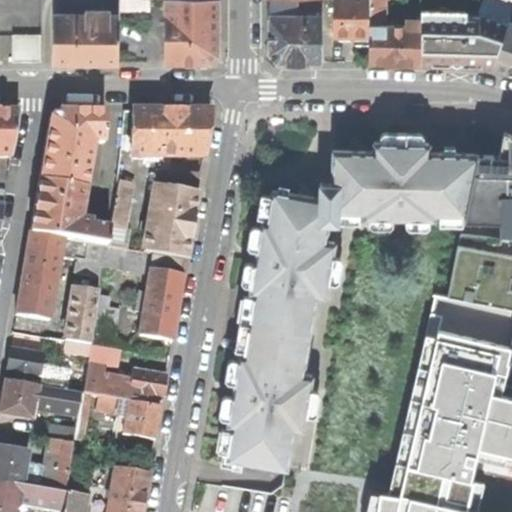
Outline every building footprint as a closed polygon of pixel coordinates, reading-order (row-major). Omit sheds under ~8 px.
[(149,0),(119,0),(119,9),(150,9),(149,0)] [(165,0),(166,62),(190,62),(211,62),(218,55),(218,0),(165,0)] [(268,0),(269,18),(296,17),(295,0),(268,0)] [(332,0),(333,33),(369,33),(369,25),(368,0),(332,0)] [(368,0),(369,25),(387,25),(387,0),(368,0)] [(421,10),(421,21),(420,63),(492,66),(507,24),(479,13),(478,16),(465,15),(466,11),(421,10)] [(55,15),(55,62),(85,62),(119,62),(119,15),(110,15),(110,11),(85,11),(85,15),(55,15)] [(269,18),(269,54),(277,62),(294,62),(319,62),(319,16),(296,17),(269,18)] [(387,25),(369,25),(369,33),(368,63),(394,63),(420,63),(421,21),(407,20),(406,25),(387,25)] [(511,25),(507,23),(507,24),(492,66),(508,72),(511,73),(511,25)] [(13,34),(13,61),(41,62),(41,35),(13,34)] [(0,157),(9,157),(16,112),(0,111),(0,157)] [(39,169),(28,233),(61,238),(80,241),(104,245),(106,246),(109,228),(90,225),(90,221),(80,219),(92,143),(103,143),(101,111),(56,111),(47,118),(39,169)] [(131,111),(130,155),(201,156),(205,134),(208,111),(131,111)] [(407,210),(407,217),(434,218),(434,213),(464,214),(476,154),(429,152),(429,143),(399,142),(375,142),(374,151),(334,150),(333,183),(332,198),(332,210),(339,210),(366,211),(365,216),(394,217),(394,209),(407,210)] [(476,154),(464,214),(511,215),(511,155),(510,155),(476,154)] [(161,188),(163,173),(156,173),(153,187),(161,188)] [(163,173),(161,188),(194,195),(197,176),(163,173)] [(117,181),(109,228),(106,246),(120,248),(132,184),(117,181)] [(320,183),(319,198),(320,198),(332,198),(333,183),(320,183)] [(184,259),(190,223),(194,195),(161,188),(153,187),(142,252),(184,259)] [(239,396),(233,395),(228,423),(233,424),(227,456),(286,467),(293,426),(303,428),(306,411),(314,413),(318,392),(309,391),(312,374),(303,372),(316,294),(326,295),(335,242),(326,240),(327,229),(320,227),(320,198),(319,198),(272,190),(267,222),(262,221),(257,249),(264,250),(262,263),(255,262),(250,291),(255,291),(244,355),(240,354),(235,382),(242,383),(239,396)] [(332,198),(320,198),(320,227),(327,229),(329,222),(332,210),(332,198)] [(339,222),(339,210),(332,210),(329,222),(339,222)] [(25,250),(58,256),(61,238),(28,233),(25,250)] [(511,307),(511,238),(460,233),(448,296),(467,299),(511,307)] [(78,256),(80,241),(61,238),(58,256),(77,259),(78,256)] [(80,241),(78,256),(102,260),(104,245),(80,241)] [(101,265),(148,273),(149,270),(181,276),(184,259),(142,252),(120,248),(106,246),(104,245),(102,260),(101,265)] [(264,250),(257,249),(256,254),(255,262),(262,263),(264,250)] [(20,282),(53,288),(58,256),(25,250),(23,266),(20,282)] [(77,259),(75,274),(99,277),(99,275),(101,265),(102,260),(78,256),(77,259)] [(142,312),(138,335),(170,341),(176,307),(181,276),(149,270),(148,273),(145,290),(142,312)] [(94,308),(106,310),(111,277),(99,275),(99,277),(97,293),(94,308)] [(17,298),(14,315),(48,321),(53,288),(20,282),(17,298)] [(64,341),(88,345),(94,308),(97,293),(72,289),(64,341)] [(134,311),(142,312),(145,290),(138,289),(134,311)] [(511,511),(511,397),(490,392),(492,383),(485,381),(490,360),(508,364),(508,360),(507,360),(511,339),(511,307),(467,299),(448,296),(439,294),(415,398),(421,399),(399,494),(369,490),(365,511),(511,511)] [(88,345),(109,348),(115,312),(106,310),(94,308),(88,345)] [(88,345),(64,341),(62,353),(86,357),(88,345)] [(88,395),(96,397),(99,375),(101,366),(114,368),(117,350),(109,348),(88,345),(86,357),(84,373),(80,394),(88,395)] [(3,381),(32,386),(33,377),(37,378),(39,365),(41,357),(41,354),(8,349),(6,365),(3,381)] [(50,358),(41,357),(39,365),(49,367),(50,358)] [(33,377),(32,386),(80,394),(84,373),(49,367),(39,365),(37,378),(33,377)] [(131,403),(155,407),(156,399),(160,399),(162,388),(164,375),(132,369),(130,381),(128,394),(132,395),(131,403)] [(99,375),(96,397),(120,401),(131,403),(132,395),(128,394),(130,381),(99,375)] [(32,386),(3,381),(0,396),(0,398),(0,414),(30,419),(32,409),(34,395),(31,394),(32,386)] [(234,388),(233,395),(239,396),(242,383),(235,382),(234,388)] [(78,407),(80,394),(32,386),(31,394),(34,395),(32,409),(77,417),(78,407)] [(80,394),(78,407),(86,408),(88,395),(80,394)] [(131,403),(120,401),(116,421),(123,422),(125,410),(130,411),(131,403)] [(156,427),(158,415),(153,415),(155,407),(131,403),(130,411),(125,410),(123,422),(121,435),(153,440),(156,427)] [(86,408),(78,407),(77,417),(74,430),(73,437),(81,438),(86,408)] [(52,426),(49,440),(72,444),(73,437),(74,430),(52,426)] [(55,456),(70,459),(72,444),(49,440),(47,439),(45,454),(55,456)] [(0,482),(19,485),(23,464),(25,453),(0,448),(0,482)] [(19,485),(49,490),(55,456),(45,454),(43,467),(23,464),(19,485)] [(55,456),(49,490),(52,491),(64,493),(66,479),(70,459),(55,456)] [(116,468),(107,511),(140,511),(141,508),(147,473),(116,468)] [(64,493),(70,494),(73,480),(66,479),(64,493)] [(86,497),(88,482),(73,480),(70,494),(86,497)] [(0,511),(14,511),(19,485),(0,482),(0,511)] [(60,511),(64,493),(52,491),(48,511),(60,511)] [(70,494),(64,493),(60,511),(83,511),(86,497),(70,494)]
